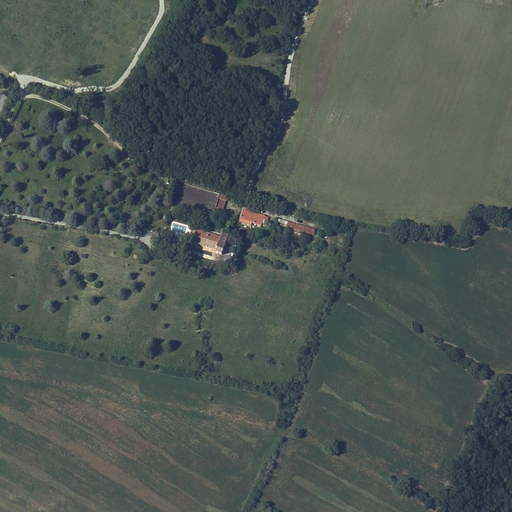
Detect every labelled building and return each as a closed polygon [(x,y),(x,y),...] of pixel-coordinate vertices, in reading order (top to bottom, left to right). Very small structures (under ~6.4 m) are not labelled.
[(9,98),(3,96),(0,103),(0,108),(4,111),(9,98)] [(227,200),(224,196),(220,195),(217,202),(225,205),(227,200)] [(225,205),(217,202),(215,209),(223,212),(225,212),(227,205),(225,205)] [(264,216),(243,210),(240,220),(252,223),(262,226),(264,216)] [(306,228),(279,220),(277,224),(287,227),(304,232),(306,228)] [(221,238),(196,229),(193,237),(196,238),(194,243),(217,250),(216,253),(222,255),(227,240),(221,238)] [(182,245),(183,239),(173,236),(171,242),(182,245)]
